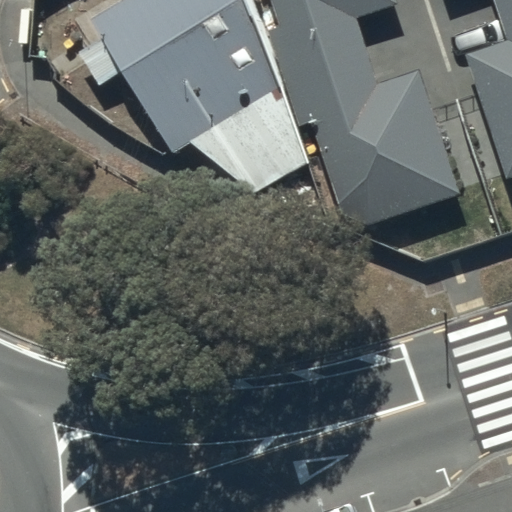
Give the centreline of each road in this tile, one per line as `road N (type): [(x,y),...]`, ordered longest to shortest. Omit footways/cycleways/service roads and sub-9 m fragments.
road 1 (tertiary): [(0,391),(301,438)]
road 2 (tertiary): [(511,374),(301,438)]
road 3 (tertiary): [(301,438),(180,511)]
road 4 (tertiary): [(0,399),(28,452),(28,511)]
